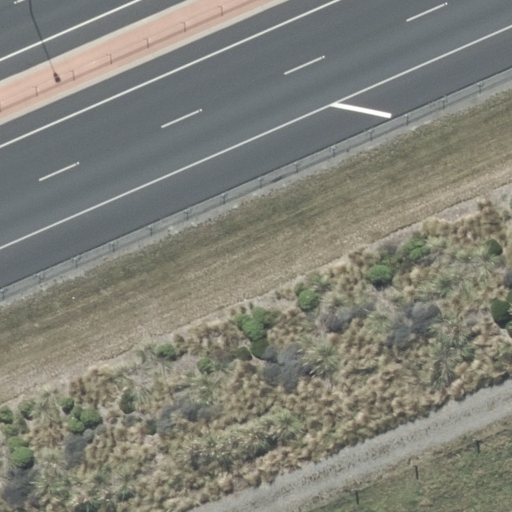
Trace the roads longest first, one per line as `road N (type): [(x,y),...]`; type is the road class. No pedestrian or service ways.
road 1 (motorway): [(458,0),(0,198)]
road 2 (track): [(511,386),(212,511)]
